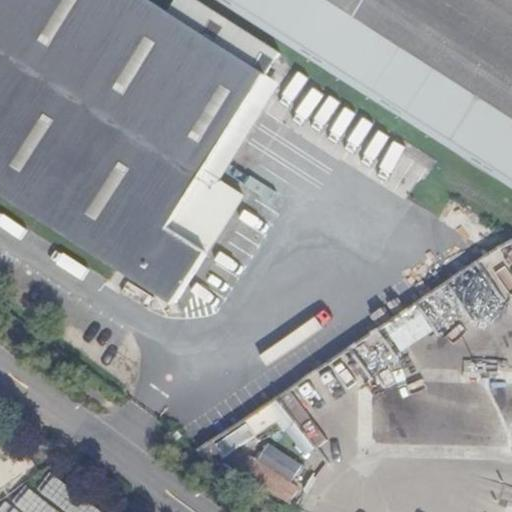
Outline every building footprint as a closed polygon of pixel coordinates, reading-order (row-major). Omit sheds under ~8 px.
[(0,0),(0,195),(170,303),(205,251),(171,228),(266,80),(140,0),(0,0)] [(211,0),(511,191),(511,118),(334,0),(211,0)] [(511,0),(334,0),(511,118),(511,0)] [(510,374),(365,372),(364,446),(509,450),(511,445),(511,444),(511,383),(511,384),(510,374)] [(283,406),(212,440),(222,461),(293,426),(283,406)] [(289,500),(306,466),(261,443),(244,477),(289,500)] [(98,511),(45,472),(34,487),(20,487),(0,511),(98,511)]
